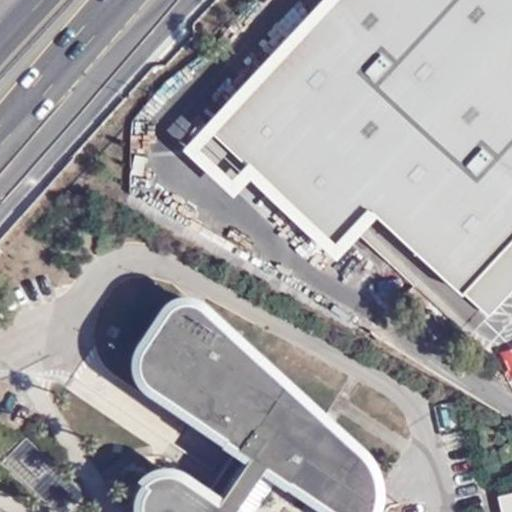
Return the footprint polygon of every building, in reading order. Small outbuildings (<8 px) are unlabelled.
[(511,0),(332,0),(326,6),(214,128),(221,133),(252,162),(343,246),(378,209),(468,292),(511,244),(511,0)] [(221,133),(204,152),(236,181),(252,162),(221,133)] [(511,244),(468,292),(492,315),(511,292),(511,244)] [(364,511),(384,486),(386,483),(386,482),(387,481),(387,479),(387,477),(387,475),(387,473),(386,472),(385,469),(384,468),(384,466),(381,464),(248,340),(250,336),(224,324),(216,318),(219,314),(206,302),(203,300),(198,298),(193,297),(187,297),(182,298),(177,300),(172,303),(168,307),(142,345),(140,350),(139,356),(139,361),(140,366),(142,371),(145,376),(148,379),(152,382),(227,433),(226,434),(241,444),(209,491),(186,476),(184,479),(180,477),(174,475),(169,475),(164,475),(159,477),(156,479),(152,481),(149,485),(147,488),(145,492),(145,495),(144,499),(144,503),(145,507),(146,511),(364,511)] [(511,511),(511,494),(496,499),(499,511),(511,511)]
